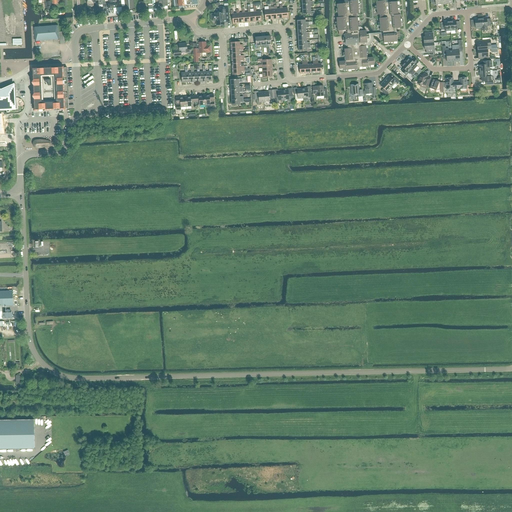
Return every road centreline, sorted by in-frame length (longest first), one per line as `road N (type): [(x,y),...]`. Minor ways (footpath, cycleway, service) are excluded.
road 1 (unclassified): [(484,369),(57,374),(29,339),(21,194)]
road 2 (unclassified): [(21,194),(21,159),(62,152),(76,115),(75,35),(159,21)]
road 3 (residential): [(289,78),(378,73),(405,44)]
